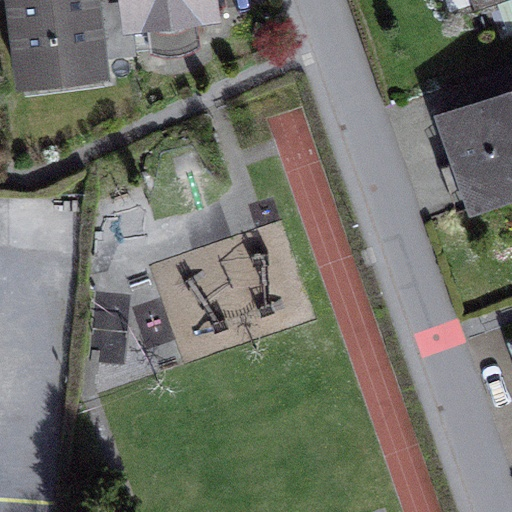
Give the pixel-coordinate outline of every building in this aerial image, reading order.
[(101,50),(135,46),(132,21),(129,0),(13,0),(23,75),(103,65),(101,50)] [(195,14),(212,12),(210,0),(129,0),(132,21),(149,19),(152,49),(199,43),(195,14)] [(136,51),(152,49),(149,19),(132,21),(135,46),(136,51)] [(25,95),(105,85),(103,65),(23,75),(25,95)] [(511,192),(511,91),(443,116),(458,160),(465,158),(481,203),(511,192)] [(457,211),(481,203),(465,158),(458,160),(441,166),(457,211)]
